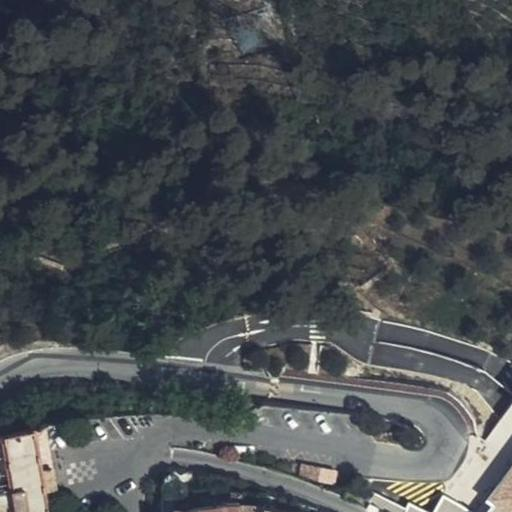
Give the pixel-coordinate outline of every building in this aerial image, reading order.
[(0,511),(48,511),(48,509),(34,426),(0,431),(0,511)] [(318,481),(321,468),(310,466),(300,464),(297,476),(318,481)] [(428,511),(430,487),(412,485),(410,509),(428,511)] [(239,511),(239,498),(224,500),(191,505),(172,505),(172,511),(239,511)] [(260,511),(263,502),(258,501),(258,500),(239,498),(239,511),(260,511)] [(304,511),(263,502),(260,511),(304,511)]
